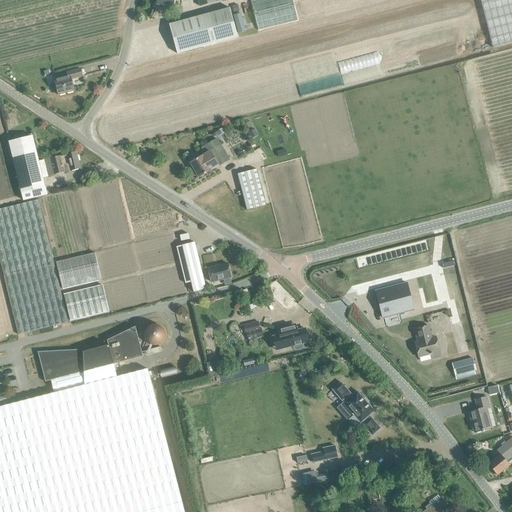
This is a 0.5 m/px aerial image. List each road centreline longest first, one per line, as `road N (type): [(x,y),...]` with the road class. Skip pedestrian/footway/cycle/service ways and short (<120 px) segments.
road 1 (unclassified): [(506,511),(403,384),(284,268)]
road 2 (unclassified): [(0,349),(284,268)]
road 3 (unclassified): [(284,268),(78,133)]
road 4 (unclassified): [(284,268),(511,205)]
road 5 (unclassified): [(78,133),(124,64),(134,0)]
